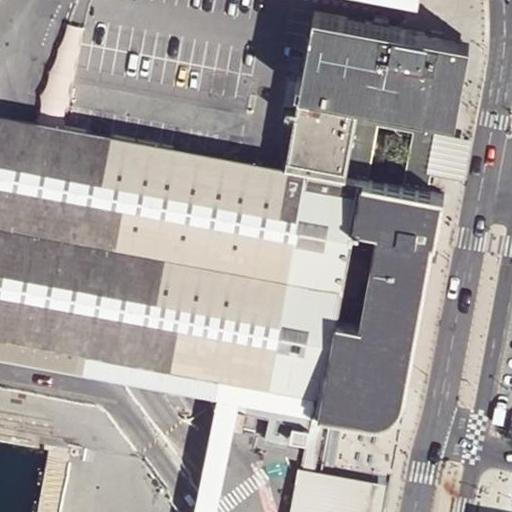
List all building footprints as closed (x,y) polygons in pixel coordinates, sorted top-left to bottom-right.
[(290,121),(281,167),(308,172),(309,170),(360,180),(360,178),(441,194),(444,178),(440,171),(446,138),(452,134),(469,41),(405,28),(312,11),(299,79),(297,89),(293,108),(290,121)] [(45,111),(62,116),(84,29),(68,24),(45,111)] [(278,119),(290,121),(293,108),(280,105),(278,119)] [(281,167),(0,114),(0,354),(221,395),(242,399),(265,403),(308,172),(281,167)] [(477,139),(452,134),(446,138),(440,171),(444,178),(469,182),(477,139)] [(308,172),(265,403),(274,405),(297,409),(316,412),(360,180),(309,170),(308,172)] [(316,413),(316,414),(329,416),(341,419),(342,415),(369,420),(380,420),(390,416),(399,409),(405,399),(433,241),(436,241),(445,194),(441,194),(360,178),(360,180),(316,412),(316,413)] [(221,511),(227,482),(242,399),(221,395),(210,460),(200,511),(221,511)] [(290,445),(297,409),(274,405),(268,441),(290,445)] [(383,511),(389,482),(319,469),(329,416),(316,414),(307,467),(302,466),(298,485),(344,493),(345,485),(367,489),(365,498),(371,499),(368,511),(383,511)] [(293,439),(310,442),(313,428),(296,424),(293,439)] [(298,485),(292,511),(368,511),(371,499),(365,498),(367,489),(345,485),(344,493),(298,485)]
